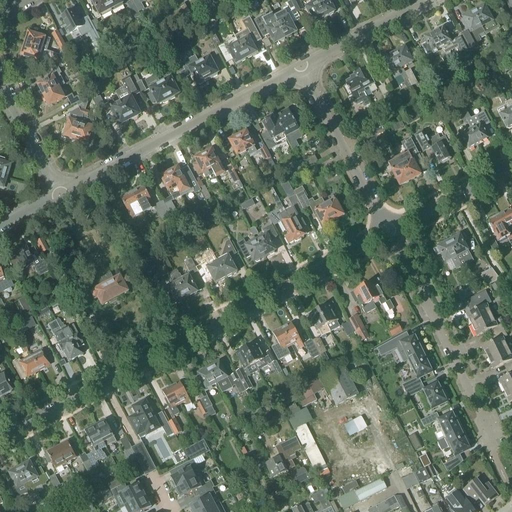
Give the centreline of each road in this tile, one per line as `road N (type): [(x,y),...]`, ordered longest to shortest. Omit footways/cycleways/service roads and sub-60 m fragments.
road 1 (residential): [(0,439),(386,231)]
road 2 (residential): [(60,194),(303,69)]
road 3 (residential): [(491,439),(386,231)]
road 4 (residential): [(386,231),(303,69)]
road 5 (residential): [(303,69),(431,0)]
road 6 (residential): [(386,231),(511,165)]
road 7 (residential): [(60,194),(0,83)]
